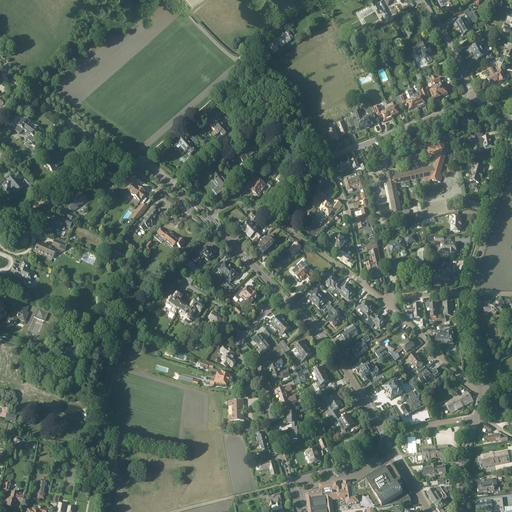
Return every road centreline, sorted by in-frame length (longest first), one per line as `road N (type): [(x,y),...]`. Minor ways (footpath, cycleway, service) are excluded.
road 1 (residential): [(325,159),(300,116),(178,0)]
road 2 (residential): [(288,482),(257,369),(238,338),(279,295)]
road 3 (tertiary): [(389,444),(335,355),(279,295)]
road 4 (residential): [(207,218),(235,203),(248,206),(361,284)]
road 5 (residential): [(325,159),(475,98)]
road 6 (residential): [(469,292),(511,149)]
road 7 (residential): [(114,144),(46,189),(0,237)]
road 8 (tertiary): [(114,144),(0,62)]
road 9 (residential): [(361,284),(351,225),(325,159)]
road 10 (residential): [(480,389),(384,302)]
